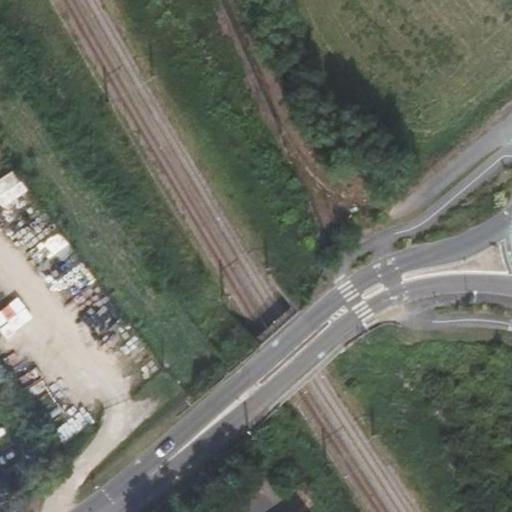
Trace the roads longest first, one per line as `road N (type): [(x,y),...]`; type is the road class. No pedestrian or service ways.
road 1 (track): [(371,248),(251,0)]
road 2 (tertiary): [(108,511),(316,338)]
road 3 (tertiary): [(511,216),(474,244),(379,273),(351,293),(316,338)]
road 4 (tertiary): [(316,338),(411,291),(511,285)]
